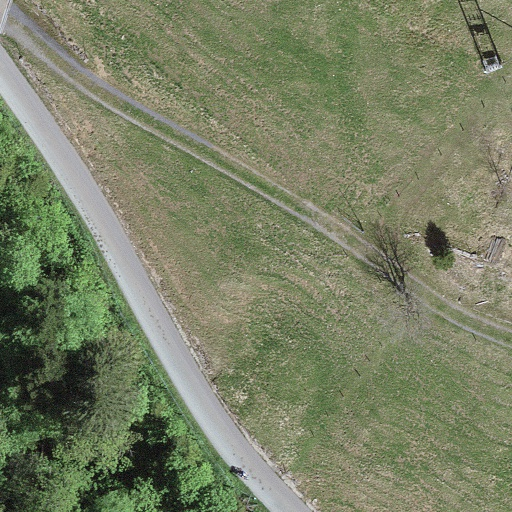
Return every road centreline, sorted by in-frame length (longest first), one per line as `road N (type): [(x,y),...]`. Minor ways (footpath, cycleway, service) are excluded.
road 1 (track): [(0,25),(511,327)]
road 2 (track): [(313,511),(226,429),(0,86)]
